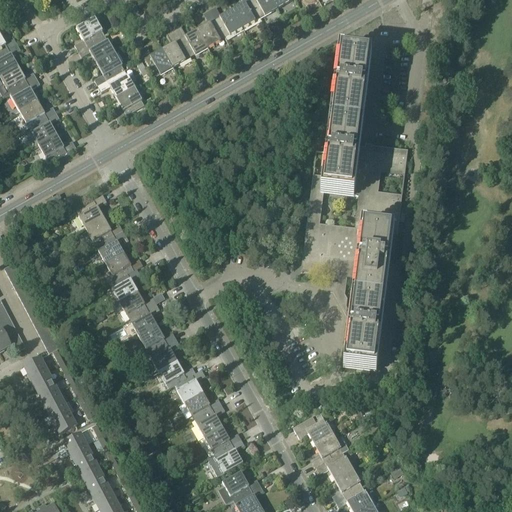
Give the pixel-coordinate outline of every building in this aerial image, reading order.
[(240,0),(244,7),(232,13),(242,30),(260,20),(248,0),(240,0)] [(248,0),(260,20),(277,10),(271,0),(248,0)] [(271,0),(277,10),(294,1),(293,0),(271,0)] [(221,20),(215,10),(210,14),(225,40),(242,30),(232,13),(221,20)] [(204,17),(209,26),(198,33),(207,50),(225,40),(210,14),(204,17)] [(77,30),(84,42),(74,47),(78,53),(104,39),(94,20),(77,30)] [(187,39),(181,30),(175,33),(190,60),(207,50),(198,33),(187,39)] [(169,37),(174,46),(163,53),(173,70),(190,60),(175,33),(169,37)] [(0,38),(0,56),(17,47),(14,41),(4,46),(0,38)] [(78,53),(82,60),(91,55),(97,65),(114,56),(104,39),(78,53)] [(20,53),(17,47),(0,56),(0,79),(18,69),(11,58),(20,53)] [(139,54),(144,63),(145,62),(155,80),(173,70),(163,53),(152,59),(146,49),(139,54)] [(340,56),(325,179),(313,178),(311,192),(307,225),(306,230),(301,274),(357,281),(346,368),(357,370),(357,374),(369,376),(370,372),(374,372),(391,236),(396,237),(400,198),(374,195),(377,171),(404,175),(407,153),(357,147),(368,60),(364,59),(365,55),(352,53),(352,58),(340,56)] [(97,65),(103,77),(94,82),(97,88),(124,73),(114,56),(97,65)] [(24,81),(18,69),(0,79),(10,96),(36,81),(33,76),(24,81)] [(97,88),(101,94),(110,89),(116,100),(134,90),(124,73),(97,88)] [(40,87),(36,81),(10,96),(19,114),(37,104),(31,92),(40,87)] [(116,100),(123,112),(114,117),(118,124),(127,119),(126,118),(144,108),(134,90),(116,100)] [(43,115),(37,104),(19,114),(29,130),(55,115),(52,110),(43,115)] [(59,121),(55,115),(29,130),(38,147),(56,137),(50,126),(59,121)] [(63,150),(56,137),(38,147),(49,166),(66,156),(66,157),(75,151),(71,145),(63,150)] [(94,204),(76,214),(84,228),(86,231),(103,222),(97,211),(107,206),(102,198),(93,203),(94,204)] [(103,222),(86,231),(96,249),(122,234),(119,228),(110,233),(103,222)] [(122,234),(96,249),(106,266),(123,257),(117,245),(123,242),(125,246),(129,244),(126,240),(122,234)] [(123,257),(106,266),(116,284),(136,272),(143,269),(139,263),(130,268),(123,257)] [(17,272),(14,266),(4,272),(7,277),(17,272)] [(9,282),(20,277),(17,272),(7,277),(9,282)] [(116,284),(109,287),(119,305),(137,295),(130,283),(140,278),(136,272),(116,284)] [(12,288),(23,282),(20,277),(9,282),(12,288)] [(15,293),(26,287),(23,282),(12,288),(15,293)] [(18,298),(28,293),(26,287),(15,293),(18,298)] [(21,304),(31,298),(28,293),(18,298),(21,304)] [(120,305),(112,310),(116,317),(124,313),(129,322),(156,307),(153,301),(143,306),(137,295),(119,305),(120,305)] [(23,309),(34,303),(31,298),(21,304),(23,309)] [(26,314),(37,309),(34,303),(23,309),(26,314)] [(156,307),(129,322),(139,339),(156,329),(150,318),(160,313),(156,307)] [(29,320),(40,314),(37,309),(26,314),(29,320)] [(0,322),(8,318),(5,313),(0,315),(0,322)] [(32,325),(42,319),(40,314),(29,320),(32,325)] [(0,328),(0,329),(11,324),(8,318),(0,322),(0,328)] [(35,330),(45,325),(42,319),(32,325),(35,330)] [(0,329),(2,332),(3,335),(14,329),(11,324),(0,329)] [(37,336),(48,330),(45,325),(35,330),(37,336)] [(6,340),(17,334),(14,329),(3,335),(6,340)] [(142,345),(136,348),(143,360),(149,357),(176,341),(172,335),(163,341),(156,329),(139,339),(142,345)] [(40,341),(51,335),(48,330),(37,336),(40,341)] [(0,354),(11,349),(9,345),(6,340),(3,335),(2,332),(0,333),(0,354)] [(9,345),(19,340),(17,334),(6,340),(9,345)] [(43,346),(54,341),(51,335),(40,341),(43,346)] [(9,345),(11,349),(12,351),(22,345),(19,340),(9,345)] [(46,352),(56,346),(54,341),(43,346),(46,352)] [(176,341),(149,357),(159,374),(176,364),(170,353),(179,348),(176,341)] [(22,345),(12,351),(14,356),(25,350),(22,345)] [(59,351),(56,346),(46,352),(48,357),(53,355),(57,352),(59,351)] [(57,352),(53,355),(59,366),(63,364),(57,352)] [(30,382),(46,373),(40,362),(24,370),(30,382)] [(63,364),(59,366),(65,378),(69,376),(63,364)] [(159,374),(152,378),(156,385),(163,381),(169,392),(175,388),(195,376),(192,371),(183,376),(176,364),(159,374)] [(35,393),(52,384),(46,373),(30,382),(35,393)] [(195,376),(175,388),(184,405),(202,395),(196,384),(205,379),(202,373),(195,376)] [(69,376),(65,378),(71,389),(75,387),(69,376)] [(41,404),(57,396),(52,384),(35,393),(41,404)] [(75,387),(71,389),(77,401),(81,398),(75,387)] [(202,395),(184,405),(194,423),(221,408),(218,402),(209,407),(202,395)] [(47,415),(63,407),(57,396),(41,404),(47,415)] [(81,398),(77,401),(82,412),(87,410),(81,398)] [(53,427),(69,418),(63,407),(47,415),(53,427)] [(221,408),(194,423),(204,440),(222,430),(215,419),(225,414),(221,408)] [(87,410),(82,412),(88,423),(93,421),(87,410)] [(59,438),(75,429),(69,418),(53,427),(59,438)] [(296,436),(300,443),(308,438),(315,449),(333,439),(326,426),(323,422),(316,426),(313,420),(293,431),(296,436)] [(98,441),(103,438),(97,427),(92,430),(98,441)] [(222,430),(204,440),(214,458),(241,443),(238,437),(228,442),(222,430)] [(75,436),(76,438),(63,445),(69,457),(86,448),(80,437),(82,436),(80,434),(75,436)] [(103,452),(109,450),(103,438),(98,441),(103,452)] [(315,449),(321,460),(313,465),(316,471),(348,453),(349,453),(344,444),(339,443),(337,445),(333,439),(315,449)] [(214,458),(207,461),(218,479),(224,475),(241,466),(235,454),(245,448),(241,443),(214,458)] [(75,468),(91,459),(86,448),(69,457),(75,468)] [(109,464),(115,461),(109,450),(103,452),(109,464)] [(316,471),(319,477),(328,472),(334,483),(353,473),(346,460),(345,460),(343,457),(348,454),(348,453),(316,471)] [(81,479),(97,470),(91,459),(75,468),(81,479)] [(115,475),(120,472),(115,461),(109,464),(115,475)] [(395,482),(404,476),(399,469),(390,474),(395,482)] [(87,490),(103,482),(97,470),(81,479),(87,490)] [(121,486),(126,483),(120,472),(115,475),(121,486)] [(334,483),(341,495),(332,500),(335,506),(362,491),(359,486),(360,486),(353,473),(334,483)] [(224,489),(218,493),(226,508),(233,504),(259,488),(256,483),(248,488),(241,475),(222,485),(224,489)] [(93,502),(109,493),(103,482),(87,490),(93,502)] [(127,497),(132,495),(126,483),(121,486),(127,497)] [(233,510),(232,511),(257,511),(261,510),(255,499),(263,494),(259,488),(233,504),(235,507),(234,508),(235,509),(233,510)] [(338,511),(347,506),(349,511),(363,511),(372,507),(375,506),(371,498),(368,499),(365,494),(364,495),(362,491),(335,506),(338,511)] [(109,493),(93,502),(98,511),(100,511),(115,504),(109,493)] [(133,508),(138,506),(132,495),(127,497),(133,508)]
